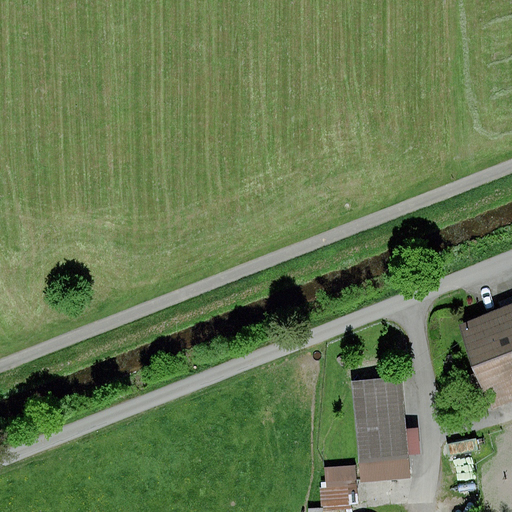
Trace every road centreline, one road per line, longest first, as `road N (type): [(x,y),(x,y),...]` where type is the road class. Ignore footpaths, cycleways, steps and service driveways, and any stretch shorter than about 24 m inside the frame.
road 1 (track): [(0,461),(511,258)]
road 2 (residential): [(511,167),(0,365)]
road 3 (track): [(415,296),(432,511)]
